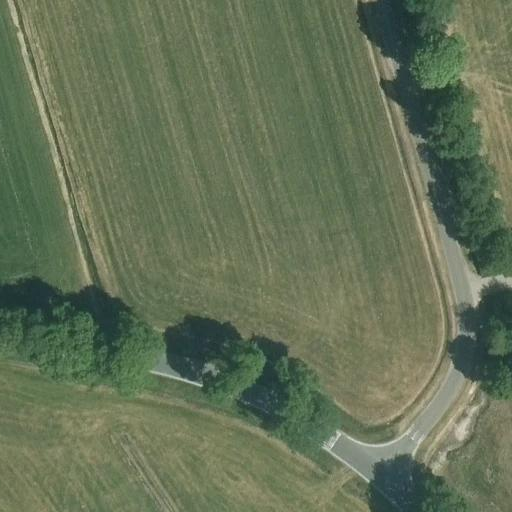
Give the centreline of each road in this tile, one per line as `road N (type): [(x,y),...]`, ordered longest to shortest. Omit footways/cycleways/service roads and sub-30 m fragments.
road 1 (unclassified): [(383,476),(441,404),(467,334),(456,266),(380,0)]
road 2 (tertiary): [(383,476),(292,415),(200,374),(0,334)]
